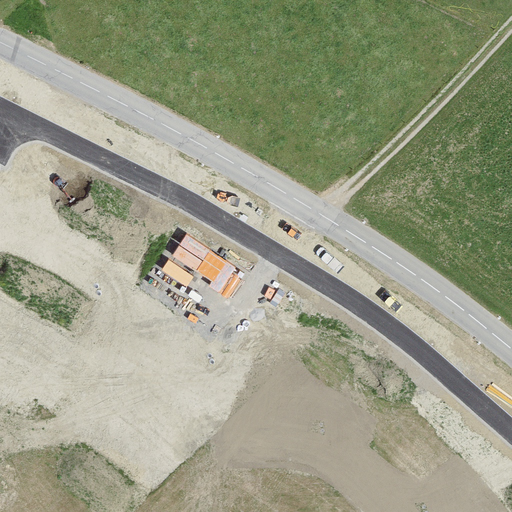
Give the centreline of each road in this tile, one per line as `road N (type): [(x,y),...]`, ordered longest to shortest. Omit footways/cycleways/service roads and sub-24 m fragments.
road 1 (residential): [(0,112),(215,214),(409,342),(511,432)]
road 2 (tertiary): [(0,39),(247,166),(465,301),(511,343)]
road 3 (track): [(323,213),(511,24)]
